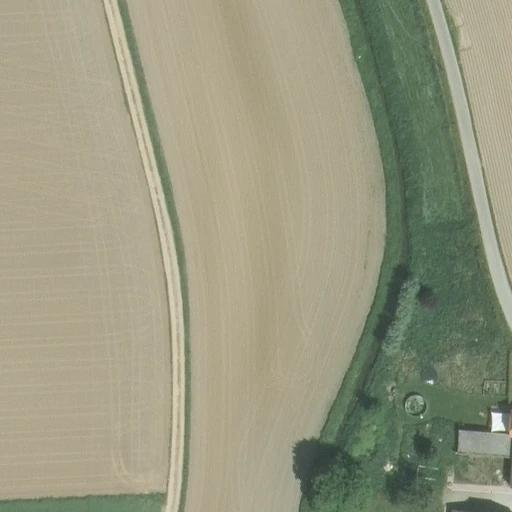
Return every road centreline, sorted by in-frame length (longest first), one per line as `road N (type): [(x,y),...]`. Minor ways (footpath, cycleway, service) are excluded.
road 1 (track): [(106,0),(166,287),(172,511)]
road 2 (unclassified): [(432,0),(511,319)]
